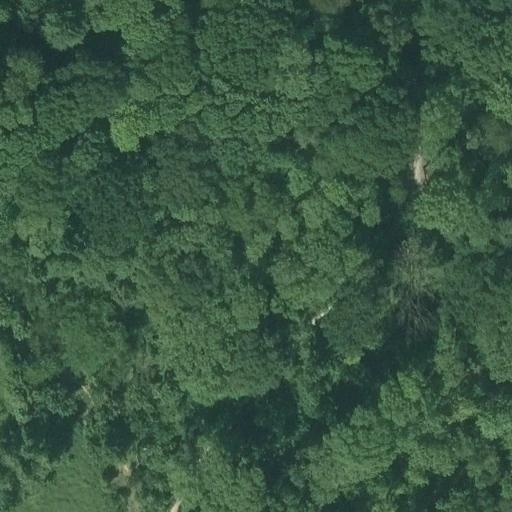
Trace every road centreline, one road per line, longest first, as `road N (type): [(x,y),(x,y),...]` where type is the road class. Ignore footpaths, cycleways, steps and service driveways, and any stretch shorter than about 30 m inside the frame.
road 1 (track): [(0,60),(18,68),(117,51),(339,49),(387,57),(409,80),(418,159),(402,216),(376,257),(232,407),(175,511)]
road 2 (track): [(409,511),(511,428)]
